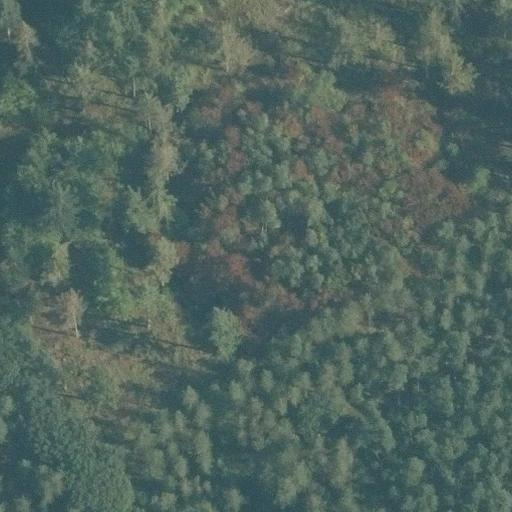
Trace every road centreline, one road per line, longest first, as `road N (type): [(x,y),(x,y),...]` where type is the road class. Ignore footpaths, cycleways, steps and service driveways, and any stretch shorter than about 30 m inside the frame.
road 1 (track): [(511,318),(213,511)]
road 2 (track): [(0,349),(107,511)]
